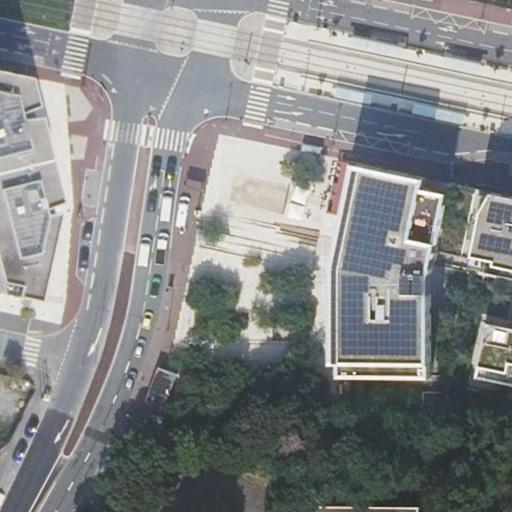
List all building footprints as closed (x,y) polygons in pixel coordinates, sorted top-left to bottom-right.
[(14,73),(0,70),(0,295),(40,305),(66,207),(58,168),(50,136),(37,78),(14,73)] [(452,184),(362,164),(337,278),(338,377),(431,378),(432,277),(437,253),(452,184)] [(511,196),(452,184),(437,253),(511,268),(511,196)] [(511,326),(488,322),(477,378),(511,384),(511,326)] [(421,511),(422,504),(310,503),(310,511),(421,511)]
